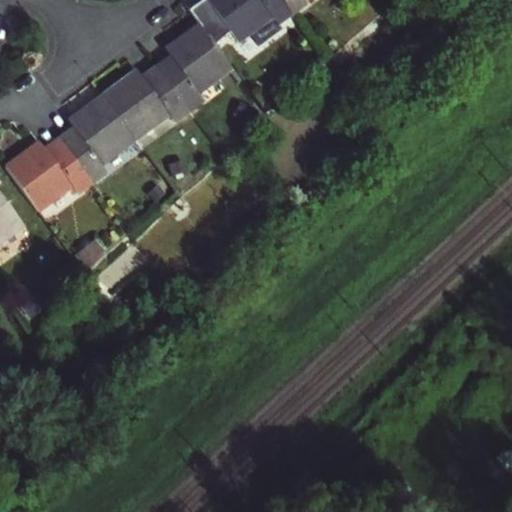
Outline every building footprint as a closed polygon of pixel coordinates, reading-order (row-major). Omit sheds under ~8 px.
[(234,36),(242,48),(276,22),(280,28),(294,18),(279,0),(215,0),(192,17),(201,29),(216,49),(234,36)] [(279,0),(294,18),(308,8),(304,2),(306,0),(279,0)] [(205,105),(200,98),(234,73),(216,49),(201,29),(173,49),(180,59),(160,74),(193,114),(205,105)] [(133,80),(104,101),(137,145),(172,120),(176,126),(193,114),(160,74),(140,89),(133,80)] [(63,146),(95,188),(109,177),(104,170),(137,145),(104,101),(75,123),(82,132),(63,146)] [(44,160),(37,151),(7,174),(40,217),(74,191),(79,199),(95,188),(63,146),(44,160)] [(0,245),(22,230),(0,201),(0,245)] [(73,255),(82,269),(103,256),(94,242),(73,255)]
